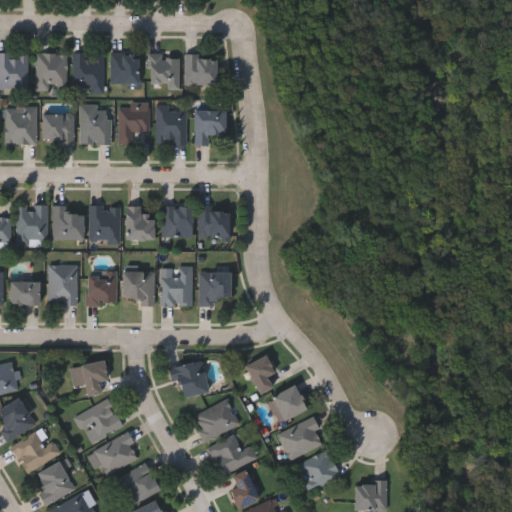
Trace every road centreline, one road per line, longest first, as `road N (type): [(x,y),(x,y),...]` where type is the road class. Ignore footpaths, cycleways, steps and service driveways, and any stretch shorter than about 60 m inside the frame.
road 1 (residential): [(219,27),(250,40),(258,277),(283,324),(377,443)]
road 2 (residential): [(0,343),(140,346),(283,324)]
road 3 (residential): [(0,180),(257,173)]
road 4 (residential): [(0,30),(219,27)]
road 5 (residential): [(140,346),(161,413),(210,511)]
